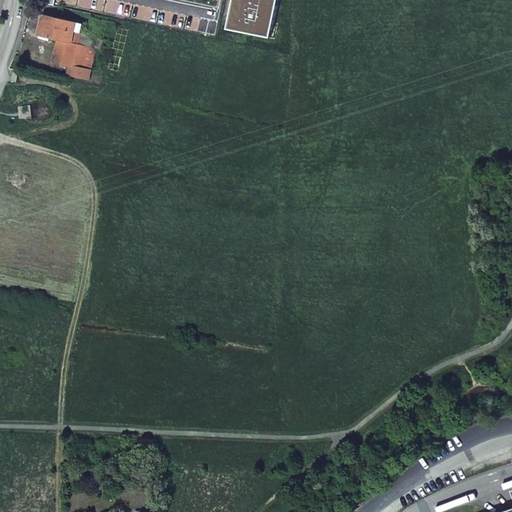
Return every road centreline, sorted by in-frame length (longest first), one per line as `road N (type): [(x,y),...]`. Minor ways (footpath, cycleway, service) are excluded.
road 1 (track): [(0,131),(68,154),(94,179),(58,398),(59,511)]
road 2 (track): [(0,425),(341,437)]
